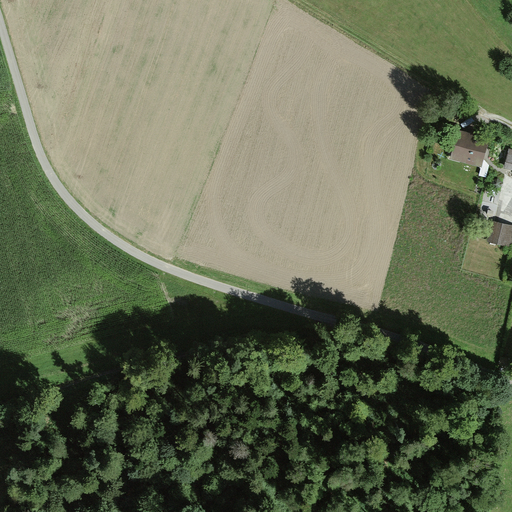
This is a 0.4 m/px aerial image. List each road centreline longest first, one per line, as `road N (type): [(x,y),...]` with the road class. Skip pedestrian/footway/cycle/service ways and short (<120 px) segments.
road 1 (unclassified): [(0,19),(47,177),(103,234),(178,272),(511,383)]
road 2 (track): [(0,402),(137,362),(357,326)]
